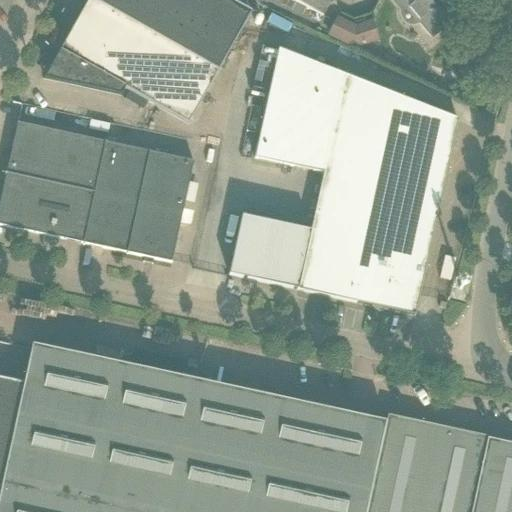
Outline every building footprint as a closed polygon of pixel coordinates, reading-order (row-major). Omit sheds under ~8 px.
[(223,0),(87,0),(42,80),(120,96),(124,89),(187,125),(250,15),(223,0)] [(287,0),(322,18),(331,0),(287,0)] [(454,0),(395,0),(403,8),(407,5),(421,21),(418,24),(431,39),(448,25),(443,19),(459,5),(454,0)] [(327,37),(353,49),(378,42),(371,20),(355,26),(336,17),(327,37)] [(297,292),(414,317),(457,121),(278,52),(254,160),(322,174),(310,233),(240,218),(227,277),(297,292)] [(125,255),(125,256),(126,256),(127,255),(143,258),(142,263),(152,265),(153,260),(171,264),(173,253),(174,254),(175,250),(174,250),(193,163),(16,124),(0,198),(0,227),(82,245),(82,246),(83,247),(83,245),(125,255)] [(0,511),(365,511),(386,418),(31,346),(26,366),(22,386),(22,387),(0,486),(0,511)] [(386,418),(365,511),(511,511),(511,445),(488,440),(488,439),(386,418)]
